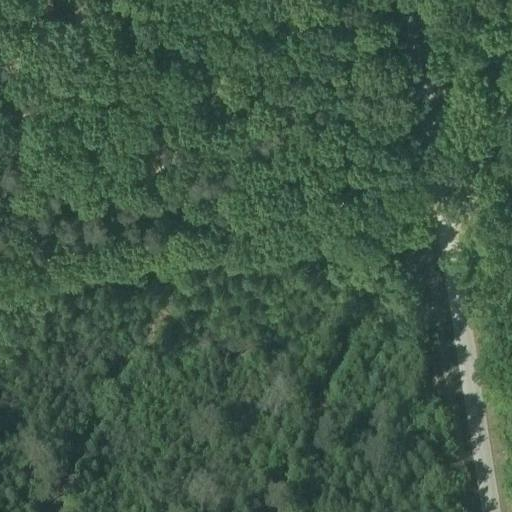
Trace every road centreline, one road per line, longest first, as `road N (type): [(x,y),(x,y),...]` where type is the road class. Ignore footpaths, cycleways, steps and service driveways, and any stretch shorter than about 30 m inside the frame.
road 1 (track): [(425,207),(0,267)]
road 2 (unclassified): [(444,204),(492,511)]
road 3 (unclassified): [(412,0),(444,204)]
